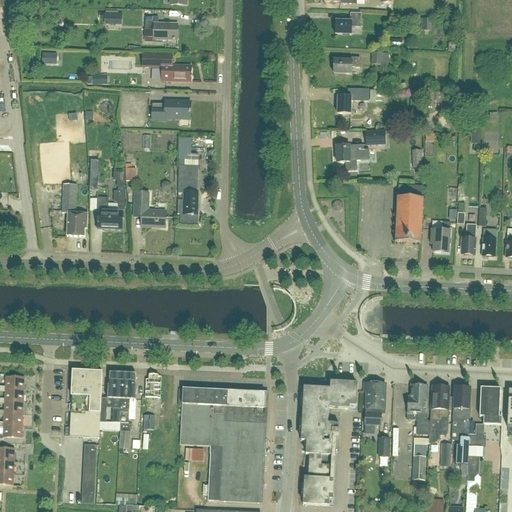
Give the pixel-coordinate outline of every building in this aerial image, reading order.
[(105,25),(122,26),(122,15),(106,15),(105,25)] [(361,29),(361,16),(351,15),(351,24),(336,23),(336,36),(351,36),(352,28),(361,29)] [(177,42),(178,26),(158,26),(158,19),(146,18),(145,31),(154,31),(154,41),(177,42)] [(431,32),(431,20),(421,20),(421,32),(431,32)] [(42,55),(42,65),(56,66),(56,56),(42,55)] [(388,67),(389,56),(372,55),(372,66),(388,67)] [(192,80),(192,79),(191,79),(192,69),(173,68),(173,57),(142,56),(142,69),(161,70),(161,83),(191,84),(191,80),(192,80)] [(360,68),(360,60),(353,59),(352,63),(335,62),(334,75),(352,76),(352,68),(360,68)] [(102,76),(93,77),(93,87),(102,86),(102,76)] [(368,103),(368,91),(349,91),(348,99),(338,99),(338,115),(351,115),(351,102),(368,103)] [(403,102),(381,101),(380,118),(403,118),(403,102)] [(190,121),(191,104),(165,103),(165,106),(153,106),(153,110),(152,122),(165,122),(165,120),(190,121)] [(471,144),(474,145),(480,145),(482,131),(473,130),(471,144)] [(365,147),(385,146),(384,132),(364,133),(365,147)] [(180,155),(180,161),(191,162),(192,147),(180,147),(180,155)] [(369,152),(360,152),(360,147),(350,148),(337,148),(337,164),(346,164),(346,173),(357,172),(357,162),(360,162),(360,161),(369,161),(369,152)] [(97,192),(98,162),(90,161),(89,191),(97,192)] [(178,202),(178,215),(180,215),(180,222),(191,223),(192,217),(193,217),(193,216),(198,216),(198,194),(195,194),(196,168),(179,167),(178,195),(184,195),(184,202),(178,202)] [(124,188),(124,182),(117,182),(116,188),(120,188),(118,188),(118,193),(114,193),(114,203),(118,203),(118,209),(107,209),(107,199),(98,199),(97,219),(98,219),(98,230),(122,231),(123,220),(124,220),(125,209),(127,209),(127,203),(125,203),(126,188),(124,188)] [(64,186),(62,214),(70,214),(67,238),(72,239),(80,239),(84,239),(85,230),(87,230),(87,216),(75,215),(77,187),(64,186)] [(422,199),(423,188),(399,186),(398,198),(396,198),(394,243),(404,244),(404,247),(411,247),(412,244),(422,244),(424,199),(422,199)] [(165,229),(166,214),(148,213),(149,194),(134,193),(133,218),(142,219),(142,228),(165,229)] [(340,212),(343,209),(342,206),(339,203),(335,203),(333,206),(333,210),(336,213),(340,212)] [(485,228),(486,210),(479,209),(478,228),(485,228)] [(191,223),(180,222),(180,225),(197,226),(198,216),(193,216),(193,217),(192,217),(191,223)] [(450,233),(450,224),(443,224),(442,232),(432,232),(431,246),(434,246),(433,254),(449,255),(449,246),(450,246),(450,242),(450,233)] [(462,243),(462,246),(463,247),(462,256),(475,257),(476,241),(475,241),(476,227),(467,227),(466,240),(463,240),(463,242),(462,243)] [(495,258),(497,232),(484,232),(483,257),(495,258)] [(69,437),(70,437),(99,439),(100,423),(101,400),(102,375),(97,374),(72,373),(72,386),(69,437)] [(120,424),(123,375),(110,374),(109,387),(108,387),(108,400),(101,400),(100,423),(120,424)] [(120,424),(121,424),(129,425),(129,411),(130,401),(136,401),(137,388),(136,388),(136,375),(123,375),(120,424)] [(5,391),(24,392),(25,380),(6,379),(5,388),(0,388),(0,393),(5,393),(5,391)] [(310,456),(309,462),(308,479),(307,479),(305,479),(304,487),(303,487),(302,499),(303,499),(303,506),(305,507),(333,508),(334,501),(330,501),(332,464),(332,458),(333,436),(339,436),(339,426),(328,425),(329,413),(329,412),(329,409),(349,411),(356,412),(357,392),(358,385),(350,384),(350,383),(338,382),(338,383),(338,384),(330,383),(330,388),(330,390),(304,389),(303,396),(302,396),(301,408),(301,409),(302,409),(303,409),(303,411),(302,423),(301,423),(300,423),(300,435),(301,435),(301,443),(305,443),(305,449),(306,449),(306,456),(310,456)] [(385,414),(386,385),(374,385),(374,383),(368,383),(368,385),(364,384),(364,394),(366,394),(365,426),(381,427),(381,414),(385,414)] [(429,436),(430,425),(426,421),(427,387),(411,387),(410,399),(408,398),(407,421),(417,422),(417,436),(429,436)] [(430,425),(429,436),(429,445),(432,445),(435,444),(438,442),(439,440),(440,436),(445,437),(447,433),(448,412),(451,412),(451,399),(449,399),(449,388),(432,387),(431,421),(430,425)] [(453,428),(452,442),(460,442),(460,447),(456,447),(455,461),(460,466),(467,467),(468,467),(470,436),(465,436),(465,430),(465,429),(466,422),(470,423),(470,410),(468,410),(469,389),(455,389),(454,409),(453,409),(453,411),(453,428)] [(501,427),(502,416),(499,416),(500,391),(481,390),(480,418),(484,418),(484,426),(501,427)] [(24,404),(24,392),(5,391),(5,393),(5,400),(0,400),(0,405),(5,406),(5,403),(24,404)] [(222,449),(224,393),(183,391),(180,447),(210,449),(222,449)] [(222,449),(263,451),(266,395),(224,393),(222,449)] [(23,416),(24,404),(5,403),(5,406),(4,412),(0,412),(0,417),(4,418),(4,415),(23,416)] [(23,428),(23,416),(4,415),(4,418),(4,424),(0,424),(0,429),(4,430),(4,427),(23,428)] [(131,425),(129,425),(121,424),(120,432),(119,450),(123,450),(129,451),(131,433),(131,425)] [(22,440),(23,428),(4,427),(4,430),(3,437),(0,436),(0,441),(4,441),(4,439),(22,440)] [(466,490),(464,511),(475,511),(476,493),(478,493),(479,491),(480,479),(477,476),(478,475),(479,458),(499,459),(500,437),(470,436),(468,467),(467,467),(466,483),(472,483),(472,491),(466,490)] [(389,459),(390,440),(379,440),(378,459),(389,459)] [(450,468),(451,446),(441,445),(440,468),(450,468)] [(85,446),(84,456),(97,456),(97,447),(85,446)] [(263,451),(222,449),(210,449),(210,456),(211,456),(208,503),(260,505),(263,451)] [(0,461),(15,462),(15,451),(0,450),(0,461)] [(186,450),(186,462),(203,463),(204,451),(186,450)] [(424,482),(425,458),(413,458),(412,482),(424,482)] [(0,474),(14,475),(15,462),(0,461),(0,474)] [(0,486),(13,487),(14,475),(0,474),(0,486)] [(117,495),(116,506),(119,506),(136,507),(137,496),(117,495)] [(95,498),(82,498),(81,505),(94,506),(95,498)]
